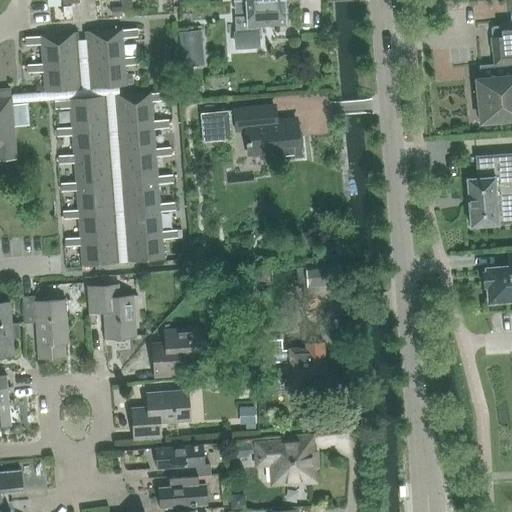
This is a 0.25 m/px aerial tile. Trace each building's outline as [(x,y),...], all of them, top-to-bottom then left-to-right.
[(235,31),(232,31),(233,47),(258,45),(257,27),(286,25),(284,0),(249,0),(235,1),(236,12),(246,12),(246,16),(234,17),(235,31)] [(204,18),(183,18),(184,52),(205,51),(204,18)] [(511,21),(500,23),(500,26),(493,27),(491,29),(492,37),(490,38),(493,64),(479,66),(480,79),(478,80),(478,79),(476,79),(476,81),(478,95),(477,96),(478,106),(479,106),(480,121),(480,123),(482,123),(482,122),(511,119),(511,21)] [(85,40),(82,40),(83,60),(124,57),(122,38),(137,37),(136,29),(122,30),(122,29),(84,32),(85,40)] [(41,36),(26,37),(27,46),(41,44),(43,64),(83,60),(82,40),(78,41),(78,32),(41,35),(41,36)] [(124,57),(83,60),(85,88),(118,86),(126,85),(124,66),(139,64),(139,56),(124,57)] [(43,64),(28,65),(29,73),(43,72),(45,92),(85,88),(83,60),(43,64)] [(0,160),(16,159),(13,126),(28,125),(27,104),(12,105),(12,102),(26,101),(44,100),(70,98),(70,99),(110,96),(118,95),(118,86),(85,88),(11,95),(10,89),(0,89),(0,160)] [(118,95),(110,96),(112,124),(153,121),(151,102),(166,100),(165,92),(151,93),(151,92),(118,95)] [(70,100),(55,101),(56,109),(70,108),(72,127),(112,124),(110,96),(70,99),(70,100)] [(265,158),(299,155),(296,119),(275,121),(274,106),(235,110),(237,130),(246,129),(249,154),(264,152),(265,158)] [(231,139),(229,123),(228,111),(200,114),(203,142),(231,139)] [(153,121),(112,124),(114,151),(155,148),(153,129),(168,128),(168,120),(153,121)] [(72,127),(57,129),(58,137),(72,135),(74,155),(114,151),(112,124),(72,127)] [(155,148),(114,151),(116,179),(157,176),(156,157),(170,155),(170,147),(155,148)] [(74,155),(59,156),(60,164),(75,163),(76,182),(116,179),(114,151),(74,155)] [(470,227),(498,225),(498,223),(511,222),(511,154),(476,157),(477,178),(466,179),(470,227)] [(157,176),(116,179),(119,206),(159,203),(158,184),(172,183),(172,175),(157,176)] [(76,182),(61,184),(62,192),(77,190),(78,210),(119,206),(116,179),(76,182)] [(159,203),(119,206),(121,234),(161,231),(160,212),(175,211),(174,202),(159,203)] [(78,210),(63,211),(64,219),(79,218),(80,237),(121,234),(119,206),(78,210)] [(161,231),(121,234),(123,262),(163,259),(162,239),(177,238),(176,230),(161,231)] [(80,237),(66,238),(66,247),(81,245),(83,265),(123,262),(121,234),(80,237)] [(488,273),(483,273),(484,286),(489,285),(489,292),(485,293),(486,305),(508,303),(508,299),(511,299),(511,254),(507,255),(507,256),(508,256),(509,269),(488,270),(488,273)] [(289,255),(260,256),(262,322),(291,321),(289,255)] [(306,267),(308,287),(304,287),(305,302),(317,301),(316,286),(340,284),(338,264),(306,267)] [(105,338),(136,336),(134,296),(120,297),(119,285),(87,287),(89,312),(103,311),(105,338)] [(23,297),(22,297),(23,323),(35,322),(38,358),(66,356),(65,344),(64,332),(67,332),(68,332),(66,300),(35,302),(35,296),(34,296),(23,297)] [(20,338),(19,323),(12,323),(10,302),(0,303),(0,356),(15,356),(13,338),(20,338)] [(181,362),(207,360),(205,328),(165,331),(166,342),(159,342),(160,352),(153,353),(155,378),(182,376),(181,362)] [(325,362),(324,340),(305,341),(305,345),(289,346),(290,350),(281,351),(282,360),(283,360),(283,373),(291,373),(292,384),(307,383),(307,380),(326,379),(326,376),(329,374),(329,363),(325,362)] [(132,369),(132,385),(143,384),(142,369),(132,369)] [(0,425),(11,425),(7,375),(0,375),(0,425)] [(159,423),(189,421),(187,389),(147,392),(149,413),(133,414),(135,439),(160,437),(159,423)] [(312,467),(316,467),(315,452),(311,453),(310,440),(257,444),(258,464),(272,463),(273,483),(313,480),(312,467)] [(177,467),(177,476),(198,475),(211,474),(210,464),(205,464),(203,444),(155,448),(157,469),(177,467)] [(0,502),(2,502),(1,493),(24,491),(22,470),(0,471),(0,502)] [(198,484),(198,475),(177,476),(169,477),(170,486),(158,487),(160,508),(191,506),(196,506),(208,505),(206,484),(198,484)] [(2,502),(0,502),(0,511),(14,511),(13,501),(2,502)]
